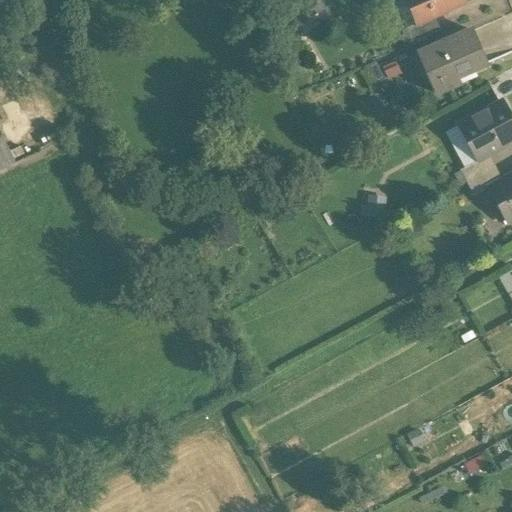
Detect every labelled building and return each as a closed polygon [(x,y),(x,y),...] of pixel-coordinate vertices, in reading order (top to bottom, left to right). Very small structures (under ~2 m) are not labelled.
[(460,8),(456,0),(408,0),(418,24),(419,26),(434,19),(460,8)] [(434,19),(419,26),(418,24),(406,30),(412,44),(439,32),(434,19)] [(470,31),(422,52),(430,72),(427,73),(436,95),(458,86),(455,79),(486,66),(470,31)] [(511,123),(501,103),(469,121),(476,133),(465,139),(477,162),(478,162),(489,156),(511,143),(511,123)] [(476,133),(469,121),(458,126),(465,139),(476,133)] [(0,132),(0,167),(14,161),(0,132)] [(495,168),(489,156),(478,162),(477,162),(459,172),(466,184),(495,168)] [(495,168),(466,184),(473,199),(490,190),(489,189),(503,182),(495,168)] [(511,177),(503,182),(489,189),(490,190),(502,212),(511,206),(511,177)] [(511,206),(502,212),(509,225),(511,222),(511,206)] [(480,458),(464,466),(469,476),(485,468),(480,458)]
